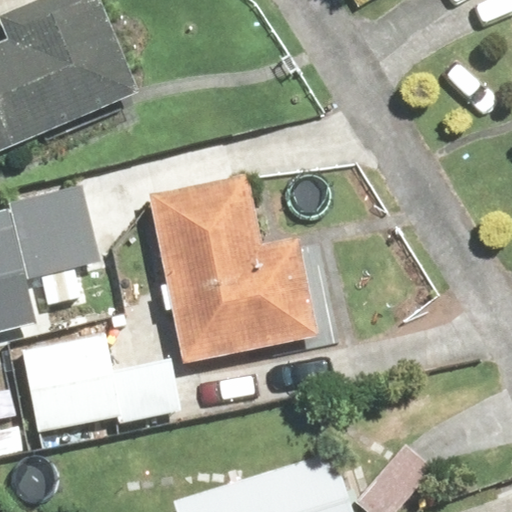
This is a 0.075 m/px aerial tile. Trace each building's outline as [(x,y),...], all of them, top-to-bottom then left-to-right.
[(0,165),(133,112),(87,0),(56,0),(0,22),(0,165)] [(231,173),(132,199),(178,371),(312,336),(286,239),(252,248),(231,173)] [(0,327),(40,318),(15,211),(0,214),(0,327)] [(105,331),(0,353),(0,455),(177,418),(166,363),(114,374),(105,331)] [(337,511),(324,465),(166,511),(337,511)]
